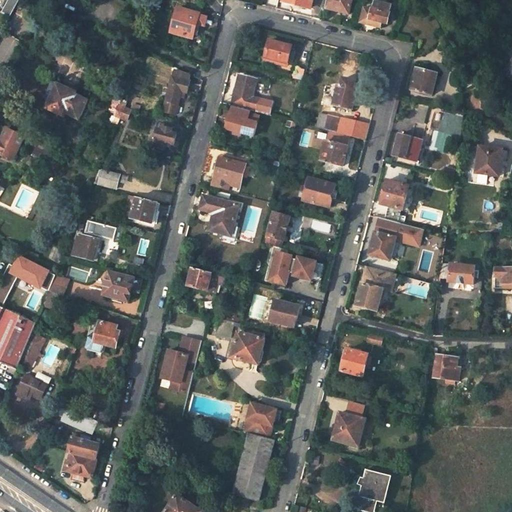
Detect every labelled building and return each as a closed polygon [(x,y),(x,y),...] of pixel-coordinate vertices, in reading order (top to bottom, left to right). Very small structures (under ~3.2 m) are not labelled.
[(4,12),(10,16),(19,0),(11,0),(13,1),(11,5),(8,4),(4,12)] [(309,8),(310,0),(282,0),(282,2),(309,8)] [(327,0),(325,8),(348,14),(352,0),(327,0)] [(388,24),(392,6),(373,2),(369,20),(373,21),(372,26),(382,28),(383,23),(388,24)] [(171,32),(193,39),(196,25),(204,27),(207,17),(199,16),(199,14),(177,9),(171,32)] [(285,66),(290,46),(267,41),(263,58),(276,61),(276,64),(285,66)] [(454,78),(467,72),(463,65),(451,71),(454,78)] [(431,95),(437,74),(416,69),(411,90),(431,95)] [(165,101),(178,105),(181,92),(187,93),(190,82),(188,81),(190,75),(186,72),(185,74),(174,71),(172,77),(171,77),(165,101)] [(305,73),(297,71),(295,77),(294,76),(293,80),(303,82),(305,73)] [(251,100),(257,80),(240,75),(232,106),(256,113),(259,102),(251,100)] [(333,106),(352,111),(357,91),(354,90),(356,83),(344,80),(342,87),(338,86),(333,106)] [(79,120),(88,101),(75,95),(76,94),(53,83),(46,97),(50,99),(45,109),(63,119),(66,114),(79,120)] [(125,108),(119,106),(115,116),(121,118),(125,108)] [(127,120),(131,110),(125,108),(121,118),(127,120)] [(247,121),(250,113),(233,108),(230,116),(229,116),(226,129),(235,131),(234,134),(240,136),(241,133),(245,134),(248,121),(247,121)] [(335,133),(339,118),(320,114),(317,128),(335,133)] [(444,115),(440,132),(460,135),(463,118),(444,115)] [(175,134),(176,129),(161,125),(159,130),(158,129),(153,147),(164,150),(165,147),(166,143),(170,144),(174,145),(176,134),(175,134)] [(0,153),(13,159),(24,137),(6,129),(1,140),(0,139),(0,153)] [(321,161),(342,166),(347,147),(342,146),(344,139),(327,135),(321,161)] [(416,162),(421,141),(399,135),(393,156),(416,162)] [(37,143),(31,140),(26,151),(32,153),(37,143)] [(50,162),(55,151),(37,143),(32,153),(50,162)] [(502,150),(480,146),(478,153),(474,156),(473,161),(476,165),(475,172),(498,177),(502,150)] [(223,159),(240,164),(241,158),(224,154),(223,159)] [(212,186),(238,193),(244,172),(238,170),(240,164),(223,159),(219,158),(212,186)] [(456,170),(445,167),(443,175),(446,176),(455,178),(456,170)] [(98,184),(116,189),(119,175),(101,171),(98,184)] [(329,207),(335,186),(308,179),(303,200),(329,207)] [(402,210),(408,187),(386,181),(380,205),(387,207),(384,219),(394,221),(399,222),(400,216),(399,216),(400,210),(402,210)] [(232,237),(240,205),(204,196),(200,210),(214,214),(210,231),(232,237)] [(131,218),(152,224),(158,203),(137,198),(131,218)] [(284,241),(290,217),(274,214),(266,245),(275,247),(279,248),(281,249),(283,241),(284,241)] [(377,226),(392,231),(394,221),(384,219),(379,217),(377,226)] [(389,260),(395,239),(375,233),(370,254),(389,260)] [(93,261),(99,240),(79,235),(73,255),(93,261)] [(279,248),(275,247),(271,264),(275,265),(279,248)] [(58,262),(62,251),(54,248),(50,259),(58,262)] [(275,265),(271,264),(268,276),(272,277),(277,278),(275,284),(285,287),(288,274),(308,279),(310,272),(313,272),(316,263),(299,258),(298,261),(292,259),(293,252),(281,249),(279,248),(275,265)] [(473,285),(475,267),(442,263),(440,279),(450,280),(449,282),(473,285)] [(360,306),(377,311),(382,290),(391,292),(395,275),(366,267),(358,298),(362,299),(360,306)] [(187,287),(207,291),(216,294),(218,284),(223,285),(226,277),(192,268),(187,287)] [(511,268),(495,269),(494,289),(502,289),(502,284),(511,284),(511,268)] [(139,293),(142,281),(110,273),(107,281),(105,281),(103,287),(105,288),(104,295),(128,301),(131,291),(139,293)] [(62,296),(68,279),(56,276),(49,292),(62,296)] [(43,307),(58,311),(62,296),(49,292),(43,307)] [(262,319),(266,298),(254,296),(251,317),(262,319)] [(270,321),(294,327),(297,316),(293,316),(296,306),(275,301),(270,321)] [(0,362),(18,370),(20,364),(30,339),(37,324),(0,306),(0,362)] [(239,320),(220,315),(219,318),(233,322),(238,323),(239,320)] [(214,334),(229,338),(232,326),(233,322),(219,318),(214,334)] [(106,345),(116,348),(120,332),(116,331),(117,327),(95,321),(92,323),(85,347),(87,350),(101,354),(104,353),(106,345)] [(232,359),(258,365),(264,340),(263,340),(264,334),(254,331),(253,333),(239,329),(232,359)] [(381,345),(383,339),(373,336),(372,343),(381,345)] [(188,338),(184,337),(180,353),(184,354),(188,338)] [(202,341),(188,338),(184,354),(180,353),(169,350),(162,378),(173,381),(173,380),(177,380),(174,390),(188,393),(194,373),(182,370),(185,359),(197,362),(202,341)] [(29,368),(40,344),(30,339),(20,364),(29,368)] [(369,356),(369,355),(360,352),(361,350),(353,348),(352,350),(347,349),(342,372),(363,377),(369,356)] [(458,359),(437,356),(434,378),(455,381),(457,368),(458,359)] [(41,401),(47,386),(25,377),(20,389),(31,394),(31,396),(32,397),(41,401)] [(20,389),(17,396),(30,402),(32,397),(31,396),(31,394),(20,389)] [(351,401),(349,411),(366,414),(368,405),(351,401)] [(164,404),(159,402),(156,411),(162,412),(164,404)] [(270,440),(277,410),(252,404),(245,434),(248,434),(270,440)] [(62,420),(93,434),(99,422),(67,408),(62,420)] [(355,443),(361,418),(340,413),(334,438),(355,443)] [(366,419),(361,418),(355,443),(354,447),(359,448),(366,419)] [(233,495),(259,501),(274,441),(270,440),(248,434),(233,495)] [(92,477),(100,445),(72,438),(68,452),(71,453),(69,461),(66,461),(63,471),(92,477)] [(384,493),(389,476),(366,470),(364,478),(361,477),(358,484),(362,486),(356,509),(365,511),(374,511),(377,503),(384,504),(387,494),(384,493)] [(200,511),(177,497),(166,511),(200,511)]
